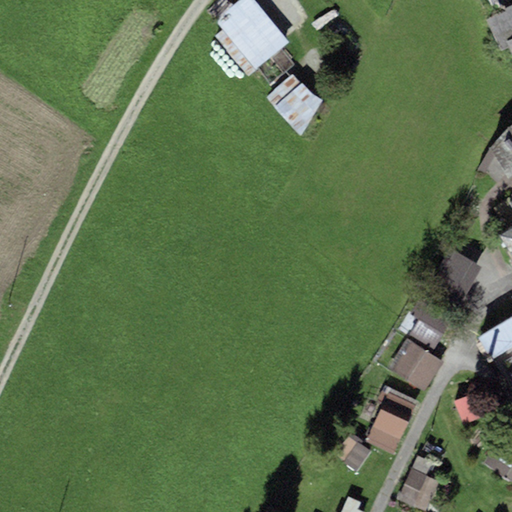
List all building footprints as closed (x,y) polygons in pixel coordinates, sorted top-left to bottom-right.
[(289,43),(254,0),(240,0),(216,19),(224,30),(256,70),(289,43)] [(511,40),(511,9),(488,22),(503,52),(509,49),(506,43),(511,40)] [(249,75),(256,70),(224,30),(217,35),(249,75)] [(294,74),(268,98),(302,138),(322,102),(294,74)] [(511,136),(507,129),(490,150),(511,182),(511,136)] [(511,201),(510,204),(511,206),(511,229),(499,236),(511,257),(511,201)] [(486,265),(454,247),(433,285),(464,303),(486,265)] [(452,319),(429,307),(414,335),(437,347),(452,319)] [(494,358),(511,347),(511,317),(479,338),(494,358)] [(443,359),(408,340),(392,370),(427,389),(443,359)] [(419,401),(390,388),(369,435),(398,448),(419,401)] [(372,447),(352,435),(340,454),(359,467),(372,447)]
